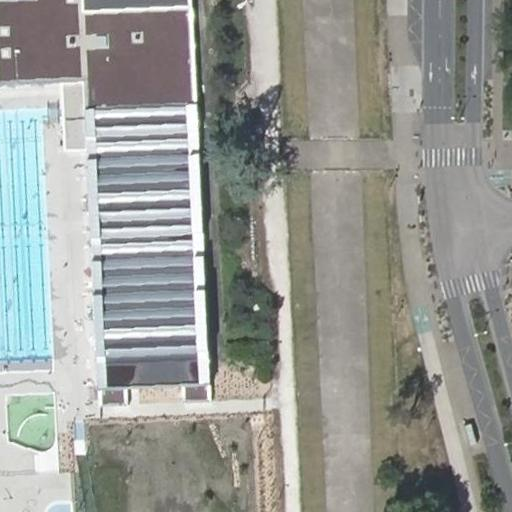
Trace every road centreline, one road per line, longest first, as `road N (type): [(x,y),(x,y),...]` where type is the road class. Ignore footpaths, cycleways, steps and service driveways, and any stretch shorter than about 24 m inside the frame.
road 1 (tertiary): [(443,224),(452,287),(511,505)]
road 2 (tertiary): [(439,0),(443,224)]
road 3 (tertiary): [(478,221),(476,0)]
road 4 (tertiary): [(511,368),(478,221)]
